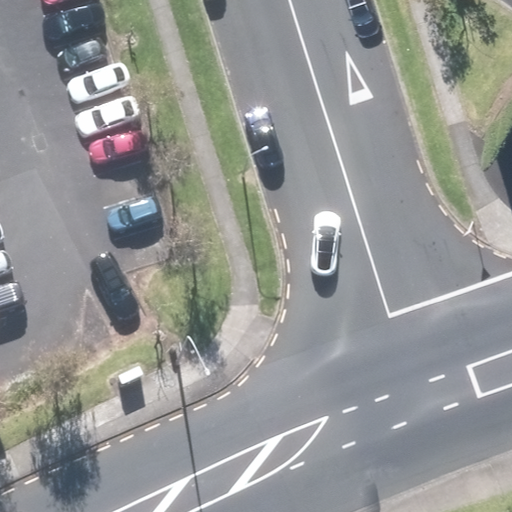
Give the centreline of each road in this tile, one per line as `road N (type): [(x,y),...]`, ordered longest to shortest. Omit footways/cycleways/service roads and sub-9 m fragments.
road 1 (residential): [(402,386),(288,0)]
road 2 (secondary): [(136,511),(402,386)]
